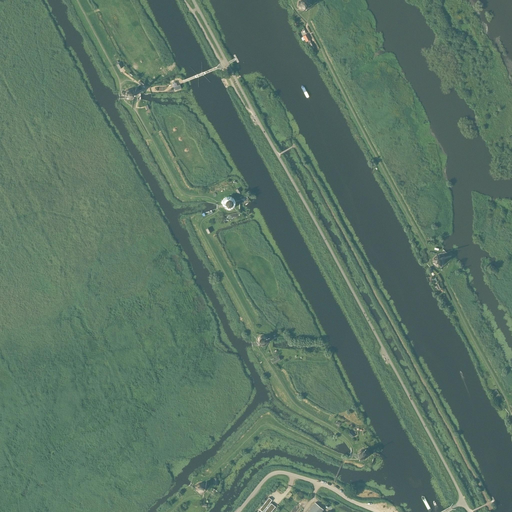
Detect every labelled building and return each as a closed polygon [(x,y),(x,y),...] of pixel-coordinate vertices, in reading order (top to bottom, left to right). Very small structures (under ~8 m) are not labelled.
[(298,6),(300,9),(305,10),(308,8),(309,3),(306,0),(300,0),(298,2),(298,6)] [(308,44),(307,45),(309,48),(310,47),(312,49),(315,47),(312,42),(311,43),(309,40),(310,39),(307,34),(303,36),(305,41),(306,41),(308,44)] [(126,97),(127,98),(128,99),(130,99),(131,99),(133,98),(134,97),(135,96),(135,94),(135,93),(134,91),(133,90),(132,89),(130,89),(128,89),(127,90),(126,91),(125,92),(125,94),(125,96),(126,97)] [(223,203),(223,205),(224,205),(224,206),(226,208),(227,208),(229,208),(231,208),(232,207),(233,205),(234,203),(234,201),(233,200),(232,199),(230,198),(228,198),(226,198),(225,199),(224,201),(223,203)] [(434,263),(437,266),(441,266),(444,263),(444,259),(441,256),(438,256),(434,258),(434,263)] [(437,285),(434,286),(436,290),(442,287),(440,282),(436,284),(437,285)] [(258,344),(259,345),(260,346),(262,346),(263,346),(265,345),(266,344),(267,343),(267,341),(267,340),(266,338),(265,337),(264,336),(262,336),(261,336),(259,336),(258,338),(257,339),(257,341),(257,342),(257,343),(258,344)] [(359,457),(360,458),(361,459),(362,460),(364,460),(365,459),(366,459),(367,458),(368,457),(368,455),(368,454),(368,453),(367,451),(366,450),(365,450),(363,449),(362,450),(360,450),(359,451),(359,453),(358,454),(358,455),(358,456),(359,457)] [(195,487),(195,489),(196,490),(196,491),(197,492),(199,493),(201,493),(202,493),(204,492),(205,491),(206,489),(206,488),(206,486),(205,485),(204,484),(203,483),(201,483),(200,483),(198,483),(197,484),(196,486),(195,487)] [(269,503),(272,500),(269,497),(256,511),(270,511),(275,507),(271,503),(270,504),(269,503)] [(314,503),(306,511),(322,511),(321,511),(323,509),(314,503)]
